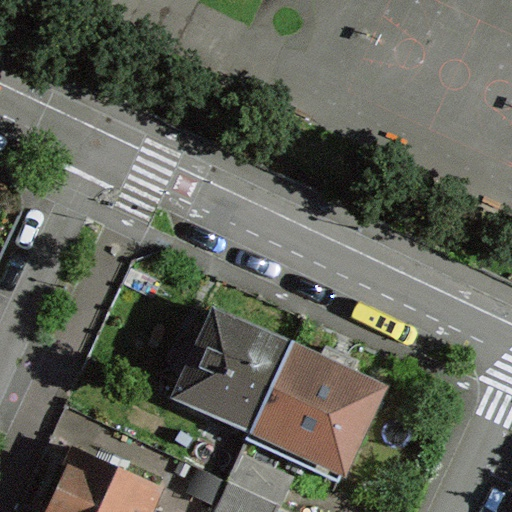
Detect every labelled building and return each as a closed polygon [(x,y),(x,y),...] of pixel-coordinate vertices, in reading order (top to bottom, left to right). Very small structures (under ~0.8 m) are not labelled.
[(252,426),(289,343),(216,310),(179,392),(252,426)] [(322,358),(289,343),(252,426),(344,467),(381,385),(350,371),(356,360),(327,348),(322,358)] [(391,420),(421,433),(423,430),(430,426),(433,427),(441,417),(443,406),(440,397),(431,390),(419,386),(409,389),(401,397),(391,420)] [(252,426),(247,437),(338,477),(344,467),(252,426)] [(77,447),(46,511),(145,511),(158,486),(77,447)] [(241,450),(227,478),(278,501),(290,474),(241,450)] [(272,511),(278,501),(227,478),(213,509),(219,511),(272,511)]
